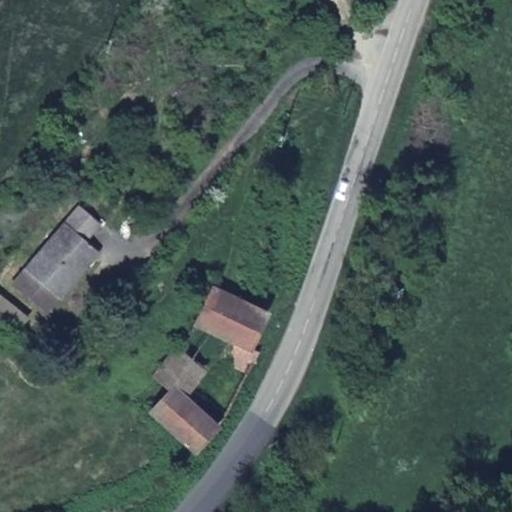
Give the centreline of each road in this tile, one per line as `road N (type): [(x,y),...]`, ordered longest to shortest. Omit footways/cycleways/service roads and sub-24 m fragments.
road 1 (secondary): [(417,0),(287,373),(195,511)]
road 2 (unknown): [(324,0),(254,101),(161,209)]
